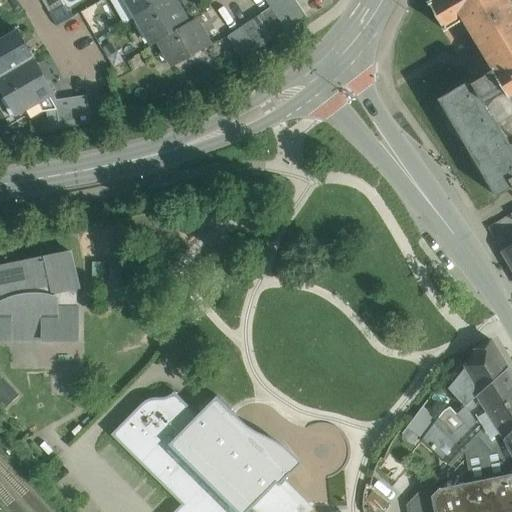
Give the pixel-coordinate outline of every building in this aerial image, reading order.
[(126,0),(136,17),(165,0),(126,0)] [(165,0),(136,17),(152,45),(159,41),(159,40),(188,23),(174,0),(165,0)] [(305,18),(293,0),(266,0),(271,7),(286,30),(305,18)] [(507,116),(505,113),(511,108),(511,6),(508,0),(430,0),(431,0),(430,0),(429,1),(428,1),(411,11),(428,40),(445,30),(463,19),(494,69),(473,81),(472,79),(439,99),(497,197),(511,187),(511,146),(497,121),(507,116)] [(286,30),(271,7),(261,14),(276,37),(286,30)] [(276,37),(261,14),(251,20),(267,44),(276,37)] [(188,23),(159,40),(159,41),(174,66),(210,45),(195,19),(188,23)] [(267,44),(251,20),(241,27),(257,50),(267,44)] [(241,27),(228,36),(243,59),(257,50),(241,27)] [(17,30),(0,39),(0,76),(33,57),(17,30)] [(111,94),(99,96),(104,121),(115,119),(111,94)] [(511,244),(501,251),(511,269),(511,244)] [(71,250),(0,264),(0,341),(78,341),(79,309),(78,309),(78,286),(71,250)] [(508,369),(491,340),(477,349),(478,351),(457,378),(450,390),(460,401),(470,392),(475,398),(479,395),(508,369)] [(511,375),(508,369),(479,395),(497,424),(482,440),(491,451),(505,438),(511,431),(511,375)] [(198,415),(174,393),(163,398),(150,398),(137,406),(112,433),(184,505),(175,511),(311,511),(315,509),(286,480),(301,462),(284,445),(253,430),(218,395),(198,415)] [(433,496),(436,511),(506,511),(511,511),(511,431),(505,438),(511,451),(511,473),(439,489),(433,496)]
